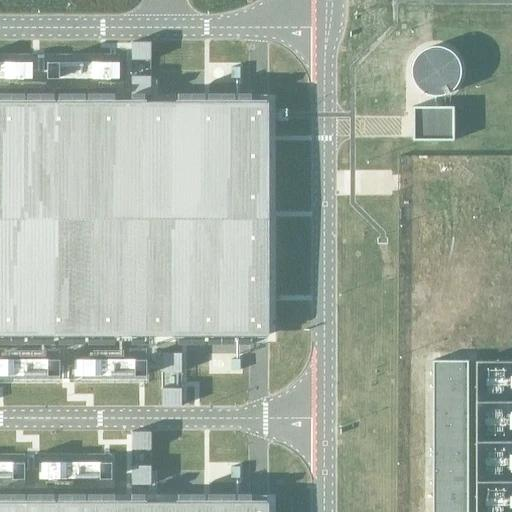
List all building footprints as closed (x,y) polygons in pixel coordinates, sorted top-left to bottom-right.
[(424,35),(389,63),(416,97),(451,70),(424,35)] [(132,57),(151,58),(151,40),(132,40),(132,57)] [(102,75),(103,58),(30,56),(30,74),(102,75)] [(133,91),(152,91),(152,73),(133,73),(133,91)] [(0,334),(268,335),(268,103),(0,103),(0,334)] [(450,113),(412,112),(412,143),(450,143),(450,113)] [(390,233),(455,233),(455,188),(455,154),(390,154),(391,184),(399,184),(399,206),(390,206),(390,233)] [(146,368),(165,368),(166,348),(147,347),(146,368)] [(167,367),(185,367),(186,350),(167,350),(167,367)] [(195,352),(196,372),(229,370),(228,357),(217,358),(217,352),(195,352)] [(57,372),(93,372),(93,379),(131,379),(131,353),(56,354),(57,372)] [(231,370),(240,369),(240,358),(231,358),(231,370)] [(434,361),(433,511),(467,511),(467,361),(434,361)] [(475,511),(511,511),(511,361),(475,361),(475,511)] [(165,404),(184,404),(184,387),(165,387),(165,404)] [(133,447),(152,448),(152,430),(133,430),(133,447)] [(71,473),(95,473),(95,459),(72,459),(71,473)] [(134,479),(153,479),(153,462),(134,462),(134,479)] [(196,480),(215,479),(215,465),(195,466),(196,480)] [(230,478),(239,478),(239,466),(230,466),(230,478)] [(0,511),(267,511),(268,503),(0,502),(0,511)]
